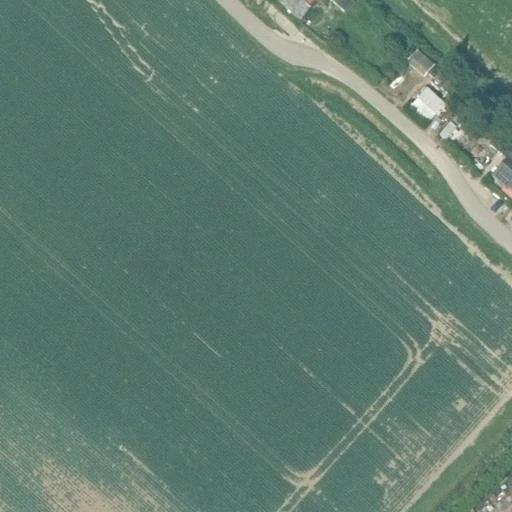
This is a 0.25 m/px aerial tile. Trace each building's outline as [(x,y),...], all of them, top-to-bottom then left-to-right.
[(275,0),(299,22),(300,24),(320,0),(275,0)] [(346,0),(332,0),(330,3),(332,4),(344,15),(353,6),(346,0)] [(416,53),(406,64),(423,80),(434,69),(416,53)] [(440,70),(430,81),(437,88),(447,76),(440,70)] [(447,79),(436,93),(440,96),(438,99),(444,105),(443,106),(454,115),(470,97),(459,88),(458,89),(447,79)] [(425,91),(408,110),(427,127),(444,108),(425,91)] [(491,180),(511,199),(511,144),(504,138),(498,146),(511,158),(491,180)]
